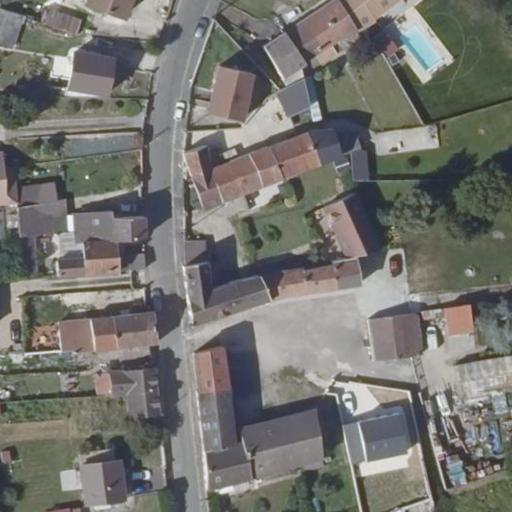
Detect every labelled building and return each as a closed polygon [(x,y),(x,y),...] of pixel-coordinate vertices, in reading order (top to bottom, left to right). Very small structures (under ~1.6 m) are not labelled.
[(144,0),(97,0),(97,2),(134,16),(138,6),(142,7),(144,0)] [(337,0),(336,1),(356,31),(364,26),(374,19),(373,17),(391,2),(393,0),(337,0)] [(336,1),(285,35),(302,64),(356,31),(336,1)] [(106,29),(109,23),(69,9),(61,26),(102,41),(106,29)] [(23,33),(29,16),(16,12),(12,30),(23,33)] [(285,35),(266,47),(291,86),(307,79),(302,64),(285,35)] [(120,93),(125,58),(86,52),(81,88),(120,93)] [(247,109),(254,69),(220,64),(214,103),(229,105),(228,114),(241,116),(242,108),(247,109)] [(280,90),(279,91),(284,108),(313,100),(308,84),(307,79),(291,86),(280,90)] [(320,80),(308,84),(313,100),(315,106),(317,112),(328,109),(320,80)] [(284,108),(286,116),(315,106),(313,100),(284,108)] [(283,179),(341,158),(332,135),(331,132),(311,132),(271,147),(283,179)] [(354,154),(347,135),(332,135),(341,158),(354,154)] [(363,151),(358,135),(347,135),(354,154),(363,151)] [(208,144),(185,153),(189,163),(194,176),(217,167),(208,144)] [(247,192),(283,179),(271,147),(235,160),(247,192)] [(0,159),(0,208),(13,208),(11,174),(10,158),(0,159)] [(194,176),(206,206),(247,192),(235,160),(217,167),(194,176)] [(21,207),(19,191),(17,174),(11,174),(13,208),(21,207)] [(57,188),(19,191),(21,207),(21,208),(58,205),(57,188)] [(357,194),(326,205),(348,257),(351,256),(379,250),(357,194)] [(41,237),(48,236),(63,235),(70,234),(68,204),(58,205),(21,208),(24,238),(41,237)] [(85,244),(120,241),(148,238),(148,228),(147,217),(115,219),(114,213),(79,216),(79,234),(84,233),(85,244)] [(79,234),(70,234),(71,245),(77,245),(85,244),(84,233),(79,234)] [(70,234),(63,235),(65,266),(78,266),(77,245),(71,245),(70,234)] [(24,238),(28,283),(44,281),(41,237),(24,238)] [(203,237),(189,240),(189,263),(204,259),(203,237)] [(62,280),(149,272),(148,255),(121,257),(120,241),(85,244),(77,245),(78,266),(65,266),(61,267),(62,280)] [(356,284),(385,279),(379,250),(351,256),(356,284)] [(348,257),(326,262),(327,268),(332,288),(356,284),(351,256),(348,257)] [(203,320),(238,309),(231,283),(205,290),(204,259),(189,263),(186,264),(189,291),(192,324),(203,320)] [(298,273),(297,270),(261,276),(268,300),(332,288),(327,268),(298,273)] [(268,300),(261,276),(231,283),(238,309),(268,300)] [(446,336),(467,332),(464,308),(442,311),(446,336)] [(160,343),(158,314),(61,323),(63,350),(78,349),(78,352),(100,350),(100,347),(160,343)] [(419,360),(413,316),(397,319),(407,361),(419,360)] [(375,366),(407,361),(397,319),(369,323),(375,366)] [(222,348),(194,351),(202,451),(235,444),(222,348)] [(45,374),(43,352),(17,353),(19,373),(19,375),(45,374)] [(17,353),(0,353),(0,374),(19,373),(17,353)] [(511,390),(511,356),(467,366),(470,380),(456,383),(459,401),(511,390)] [(467,366),(453,368),(456,383),(470,380),(467,366)] [(159,389),(157,369),(112,373),(113,393),(131,392),(159,389)] [(113,393),(112,373),(101,373),(102,394),(113,393)] [(334,377),(333,390),(401,404),(409,390),(334,377)] [(159,389),(131,392),(133,417),(161,415),(159,389)] [(430,493),(409,390),(401,404),(419,497),(430,493)] [(439,435),(454,431),(448,409),(424,414),(443,486),(456,482),(445,439),(440,440),(439,435)] [(238,427),(240,444),(235,444),(202,451),(207,489),(323,459),(317,431),(321,429),(317,410),(238,427)] [(85,499),(124,495),(121,457),(81,461),(85,499)] [(432,504),(430,496),(430,493),(419,497),(405,501),(407,507),(421,503),(422,507),(432,504)] [(408,511),(407,507),(405,501),(390,506),(392,511),(408,511)]
